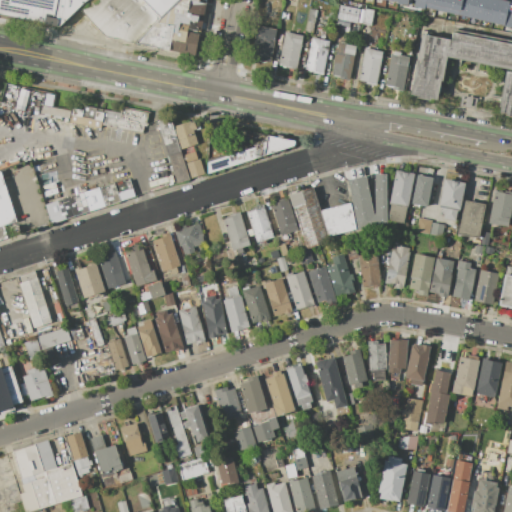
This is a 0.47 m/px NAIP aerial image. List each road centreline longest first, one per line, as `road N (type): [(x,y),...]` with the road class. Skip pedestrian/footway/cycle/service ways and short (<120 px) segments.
road 1 (residential): [(511,337),(381,315),(0,435)]
road 2 (secondary): [(352,122),(0,47)]
road 3 (residential): [(322,159),(0,261)]
road 4 (secondary): [(352,122),(387,140),(511,165)]
road 5 (secondary): [(487,134),(391,116),(352,122)]
